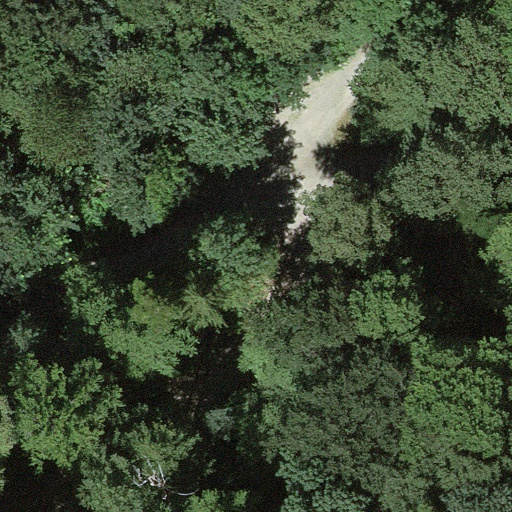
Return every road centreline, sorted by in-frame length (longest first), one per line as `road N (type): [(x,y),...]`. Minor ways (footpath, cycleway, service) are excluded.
road 1 (track): [(36,511),(304,298),(329,117),(461,0)]
road 2 (track): [(0,315),(324,176),(511,116)]
